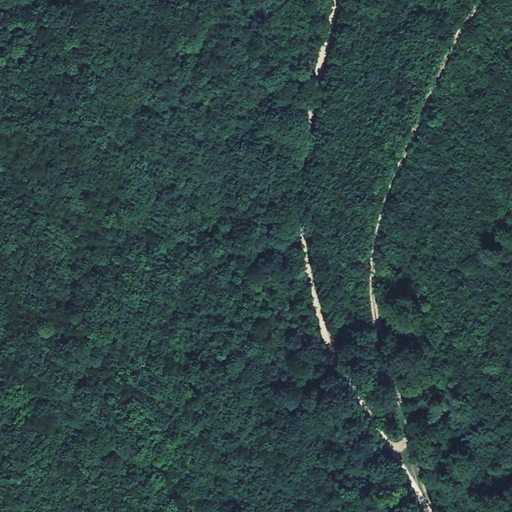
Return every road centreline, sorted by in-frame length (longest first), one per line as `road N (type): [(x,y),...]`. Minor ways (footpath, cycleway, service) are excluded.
road 1 (track): [(391,451),(407,442),(409,425),(383,348),(379,247),(449,59),(486,0)]
road 2 (track): [(340,0),(304,185),(309,261),(331,345),(391,451)]
road 3 (track): [(366,511),(353,442),(326,379),(316,296)]
